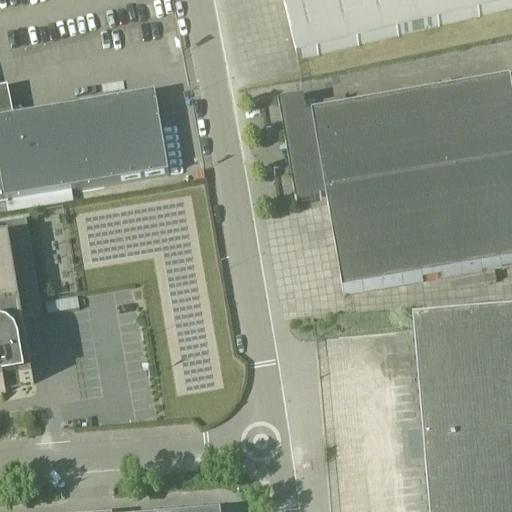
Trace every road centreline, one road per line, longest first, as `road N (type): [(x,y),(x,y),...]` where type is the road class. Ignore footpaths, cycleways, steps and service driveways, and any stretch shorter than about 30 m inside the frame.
road 1 (unclassified): [(289,451),(208,0)]
road 2 (unclassified): [(0,473),(289,451)]
